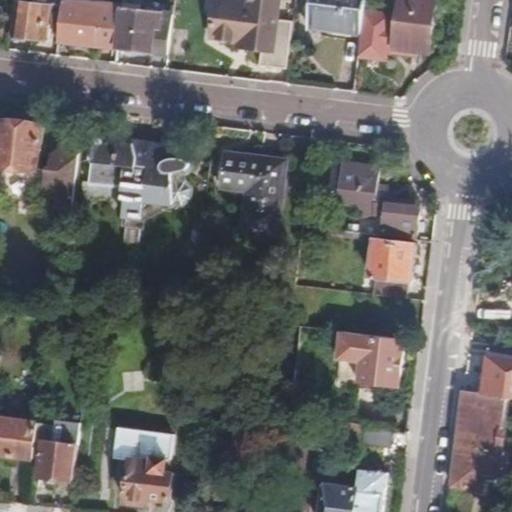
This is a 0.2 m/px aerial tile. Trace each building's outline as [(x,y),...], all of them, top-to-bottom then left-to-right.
[(22,0),(18,34),(49,38),(50,31),(53,4),(38,3),(22,0)] [(108,2),(88,0),(67,0),(68,3),(64,33),(63,40),(102,45),(108,2)] [(264,67),(292,70),(297,21),(281,19),(283,0),(258,0),(258,3),(253,3),(229,0),(219,0),(215,37),(241,40),(254,42),(253,49),(266,51),(264,67)] [(366,34),(369,0),(315,0),(313,27),(366,34)] [(404,0),(399,46),(433,51),(439,0),(404,0)] [(54,1),(53,4),(50,31),(64,33),(68,3),(54,1)] [(102,45),(122,47),(127,7),(128,4),(108,2),(102,45)] [(122,47),(174,54),(179,14),(127,7),(122,47)] [(253,49),(254,42),(241,40),(240,48),(253,49)] [(76,208),(83,148),(65,146),(55,153),(56,163),(49,169),(41,167),(46,126),(3,119),(0,146),(0,161),(1,162),(0,164),(0,169),(6,170),(4,177),(9,177),(8,185),(14,185),(12,200),(30,203),(41,189),(50,189),(60,201),(59,207),(76,208)] [(127,241),(142,243),(149,181),(154,143),(130,140),(110,143),(109,140),(105,137),(102,137),(99,139),(98,141),(93,182),(127,187),(125,207),(128,207),(125,226),(129,227),(127,241)] [(171,145),(154,143),(149,181),(165,183),(177,190),(190,186),(191,171),(186,159),(191,157),(191,153),(183,150),(179,153),(176,154),(172,153),(169,151),(169,149),(171,145)] [(227,152),(223,191),(257,197),(253,234),(278,236),(288,160),(227,152)] [(391,200),(392,188),(382,187),(385,168),(346,163),(341,201),(363,203),(361,215),(377,217),(377,213),(388,215),(386,232),(419,236),(424,203),(396,199),(391,200)] [(307,224),(306,232),(348,237),(349,230),(307,224)] [(377,242),(372,279),(414,284),(419,247),(377,242)] [(76,310),(57,308),(56,320),(75,323),(76,310)] [(402,388),(409,340),(346,332),(343,357),(365,360),(362,383),(402,388)] [(486,364),(482,393),(511,397),(511,396),(511,358),(494,356),(492,365),(486,364)] [(280,417),(294,419),(300,368),(289,367),(285,402),(282,401),(280,417)] [(482,393),(468,391),(456,488),(486,491),(489,472),(503,474),(511,397),(482,393)] [(0,454),(38,459),(41,443),(43,423),(0,418),(0,454)] [(77,481),(85,424),(54,420),(54,424),(49,424),(46,443),(41,477),(77,481)] [(370,429),(338,424),(334,457),(366,461),(367,447),(370,429)] [(119,456),(125,457),(135,457),(130,501),(154,504),(155,497),(176,499),(180,469),(171,468),(172,456),(175,457),(179,431),(123,425),(119,456)] [(395,450),(398,433),(370,429),(367,447),(395,450)] [(388,511),(392,474),(365,471),(362,497),(359,511),(388,511)] [(325,511),(359,511),(362,497),(328,492),(325,511)]
